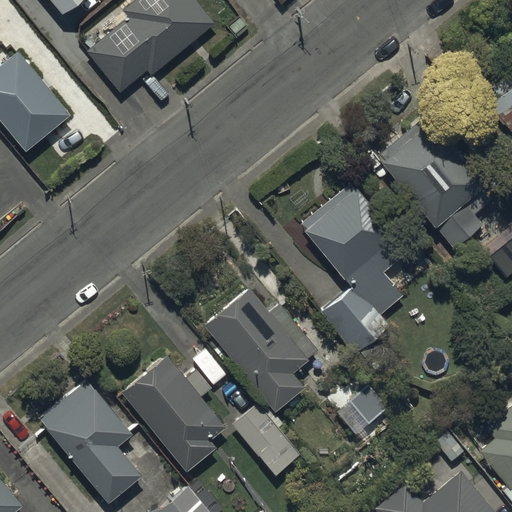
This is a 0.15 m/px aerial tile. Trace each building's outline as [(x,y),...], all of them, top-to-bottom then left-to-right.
[(9,0),(0,0),(0,35),(5,32),(25,56),(39,45),(19,20),(23,17),(9,0)] [(51,0),(60,10),(72,0),(51,0)] [(126,21),(84,53),(118,96),(146,74),(148,77),(212,27),(190,0),(135,0),(119,12),(126,21)] [(511,54),(487,77),(496,87),(485,97),(511,127),(511,54)] [(0,127),(23,157),(69,120),(17,56),(0,70),(0,127)] [(428,103),(376,143),(453,242),(483,218),(462,191),(484,175),(428,103)] [(350,170),(297,213),(349,278),(318,302),(355,348),(389,321),(376,305),(399,286),(381,262),(407,241),(350,170)] [(473,249),(450,267),(481,305),(503,287),(473,249)] [(246,277),(201,313),(273,402),(302,378),(289,363),(316,341),(278,294),(267,303),(246,277)] [(161,343),(116,381),(184,463),(215,438),(208,429),(222,417),(199,388),(209,380),(192,359),(181,367),(161,343)] [(358,363),(324,391),(364,440),(398,413),(358,363)] [(84,368),(36,408),(107,493),(139,467),(113,436),(129,423),(84,368)] [(253,395),(231,415),(273,464),(296,445),(253,395)] [(511,495),(511,411),(486,432),(497,446),(482,458),(511,496),(511,495)] [(488,511),(495,507),(459,463),(421,492),(405,472),(372,498),(383,511),(488,511)] [(20,497),(0,473),(0,511),(11,511),(8,508),(20,497)] [(185,477),(151,504),(156,511),(214,511),(213,510),(223,502),(199,473),(188,481),(185,477)]
